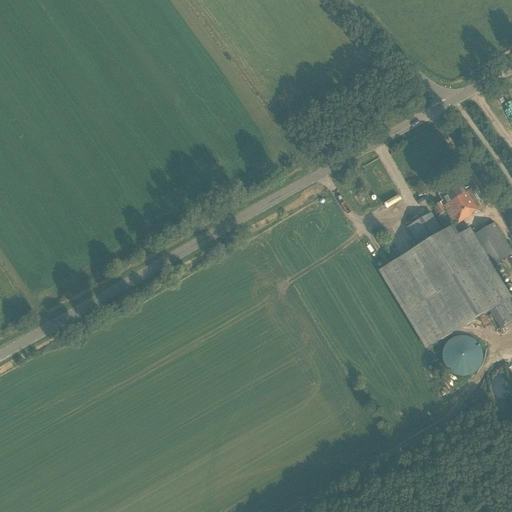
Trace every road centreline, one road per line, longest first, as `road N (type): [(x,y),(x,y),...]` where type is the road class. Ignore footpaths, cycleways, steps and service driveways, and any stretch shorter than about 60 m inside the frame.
road 1 (tertiary): [(0,355),(447,103)]
road 2 (unclassified): [(447,103),(348,0)]
